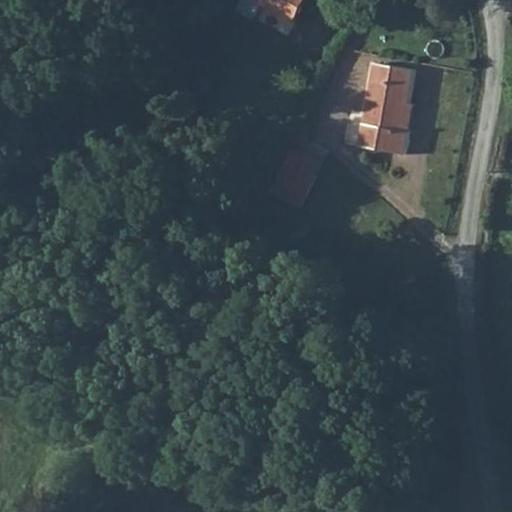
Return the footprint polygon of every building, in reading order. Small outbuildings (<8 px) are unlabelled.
[(252,24),(260,9),(295,25),(306,0),(244,0),(237,17),(252,24)] [(371,62),(355,145),(401,154),(406,132),(398,130),(399,123),(402,123),(412,70),(371,62)] [(286,160),(295,165),(302,151),(292,146),(286,160)] [(319,159),(302,151),(295,165),(312,173),(319,159)] [(286,160),(270,192),(279,197),(295,165),(286,160)] [(312,173),(295,165),(279,197),(297,205),(312,173)]
